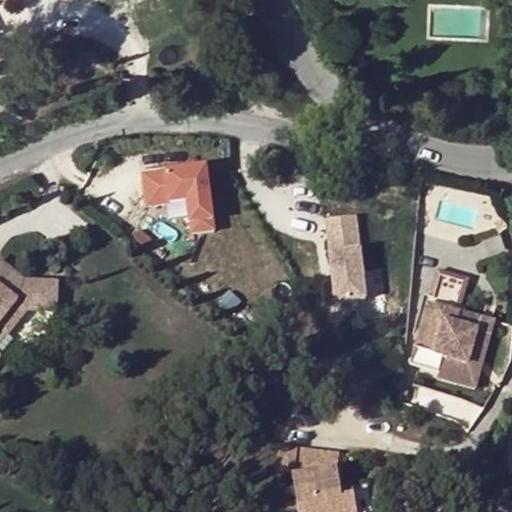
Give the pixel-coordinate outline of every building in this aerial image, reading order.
[(205,169),(142,177),(146,209),(188,204),(192,235),(213,232),(205,169)] [(336,304),(366,300),(356,218),(326,222),(336,304)] [(438,273),(428,305),(458,314),(468,282),(438,273)] [(0,327),(11,320),(34,325),(41,297),(10,290),(0,277),(0,327)] [(458,314),(428,305),(408,373),(429,379),(433,364),(458,372),(467,339),(455,335),(461,315),(458,314)] [(461,315),(455,335),(467,339),(473,318),(461,315)] [(275,478),(293,481),(297,511),(356,511),(353,485),(340,487),(337,471),(339,453),(278,445),(275,478)] [(511,511),(511,496),(499,499),(501,511),(511,511)]
